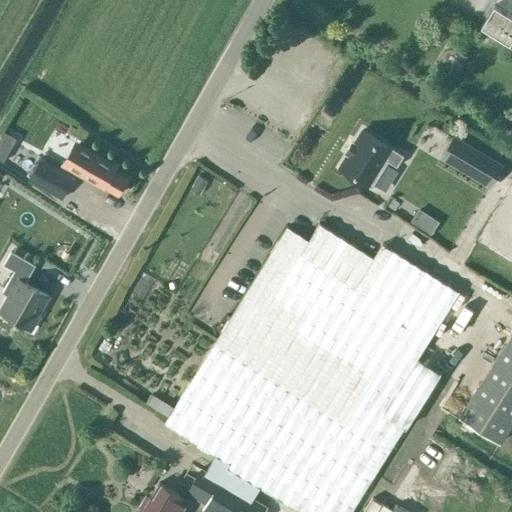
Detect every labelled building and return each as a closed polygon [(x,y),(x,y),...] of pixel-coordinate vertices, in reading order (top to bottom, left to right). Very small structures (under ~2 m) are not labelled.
[(511,16),(495,6),(482,27),(510,45),(511,41),(511,16)] [(348,154),(339,168),(372,188),(388,161),(396,167),(403,155),(362,130),(354,144),(352,142),(346,152),(348,154)] [(503,165),(453,135),(439,159),(489,188),(503,165)] [(117,166),(95,153),(79,144),(65,168),(104,190),(105,188),(118,196),(128,178),(115,170),(117,166)] [(39,168),(41,165),(38,171),(33,179),(41,183),(40,185),(61,197),(72,178),(50,166),(49,167),(42,163),(39,168)] [(229,462),(227,465),(301,511),(350,511),(405,424),(407,425),(441,371),(418,357),(460,290),(383,242),(374,256),(320,222),(310,238),(288,225),(164,421),(229,462)] [(35,265),(22,257),(11,251),(3,264),(14,271),(2,292),(7,295),(0,306),(0,313),(32,332),(40,317),(39,317),(51,295),(26,280),(35,265)] [(511,423),(511,333),(459,416),(500,442),(511,423)] [(144,401),(165,410),(170,400),(148,390),(144,401)] [(246,511),(254,499),(201,467),(185,494),(216,511),(246,511)] [(186,511),(193,501),(160,482),(152,496),(150,495),(139,511),(186,511)]
